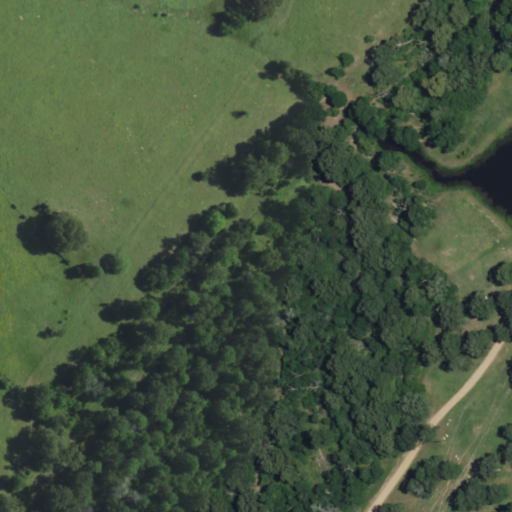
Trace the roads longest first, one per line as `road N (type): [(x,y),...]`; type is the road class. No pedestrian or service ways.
road 1 (residential): [(0,315),(48,198),(74,103),(70,0)]
road 2 (residential): [(408,511),(511,400)]
